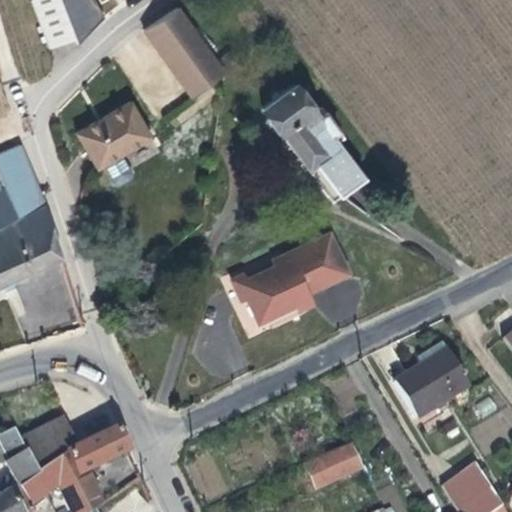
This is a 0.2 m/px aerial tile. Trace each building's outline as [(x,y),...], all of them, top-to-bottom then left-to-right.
[(39,0),(55,46),(83,36),(69,0),(39,0)] [(214,50),(179,1),(145,22),(180,73),(214,50)] [(214,50),(180,73),(192,89),(225,66),(214,50)] [(313,106),(294,80),(262,103),(329,192),(360,170),(336,137),(332,132),(338,127),(324,108),(318,113),(313,106)] [(154,134),(133,99),(106,115),(109,121),(100,126),(97,120),(78,131),(99,166),(105,163),(107,167),(124,156),(122,152),(154,134)] [(319,102),(313,106),(318,113),(324,108),(319,102)] [(109,121),(106,115),(97,120),(100,126),(109,121)] [(332,132),(336,137),(342,133),(338,127),(332,132)] [(0,279),(62,249),(47,200),(20,137),(0,146),(0,166),(7,183),(18,212),(4,220),(0,212),(0,279)] [(124,156),(107,167),(116,181),(121,182),(131,176),(133,170),(124,156)] [(360,170),(329,192),(331,196),(363,173),(360,170)] [(7,183),(0,186),(0,212),(4,220),(18,212),(7,183)] [(255,286),(249,289),(261,314),(297,297),(300,303),(315,296),(309,284),(350,266),(331,225),(284,247),(286,252),(277,258),(249,270),(247,271),(255,286)] [(286,252),(284,247),(274,252),(277,258),(286,252)] [(245,292),(249,289),(255,286),(247,271),(249,270),(246,264),(234,270),(245,292)] [(511,323),(502,332),(511,344),(511,323)] [(417,360),(444,344),(438,336),(412,351),(417,360)] [(465,378),(444,344),(417,360),(392,376),(414,411),(465,378)] [(22,433),(36,461),(65,441),(74,436),(62,413),(22,433)] [(39,466),(20,479),(31,497),(59,478),(73,506),(65,511),(64,511),(81,511),(96,502),(113,490),(111,486),(101,493),(86,464),(126,445),(116,423),(77,442),(74,436),(65,441),(36,461),(39,466)] [(0,457),(7,456),(20,479),(39,466),(36,461),(22,433),(17,424),(2,431),(0,426),(0,457)] [(360,461),(348,436),(299,458),(313,482),(360,461)] [(475,463),(439,483),(456,511),(480,511),(487,508),(497,500),(475,463)] [(0,511),(16,511),(34,502),(31,497),(20,479),(0,490),(0,511)] [(101,511),(96,502),(81,511),(101,511)]
